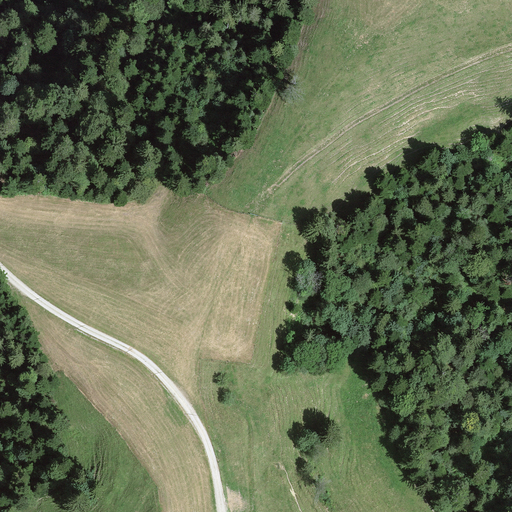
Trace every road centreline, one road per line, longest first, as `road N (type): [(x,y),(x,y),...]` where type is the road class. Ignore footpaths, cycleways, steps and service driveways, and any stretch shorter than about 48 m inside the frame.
road 1 (track): [(511,47),(449,71),(344,130),(256,210),(237,268),(252,511)]
road 2 (track): [(221,511),(205,440),(163,379),(139,357),(43,305),(0,268)]
